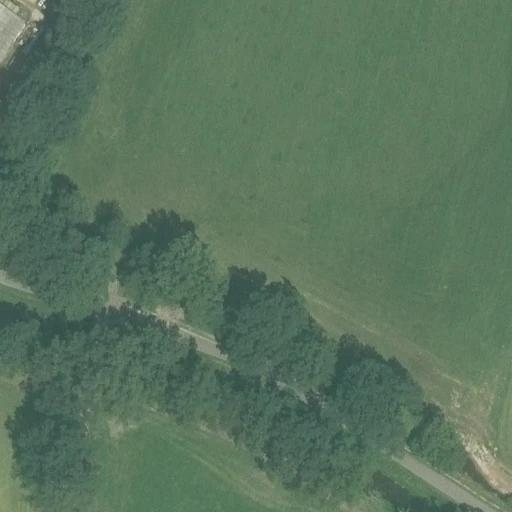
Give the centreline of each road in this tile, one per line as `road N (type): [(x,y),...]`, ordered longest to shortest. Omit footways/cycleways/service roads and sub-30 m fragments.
road 1 (unclassified): [(482,511),(254,371),(0,279)]
road 2 (track): [(85,370),(88,511)]
